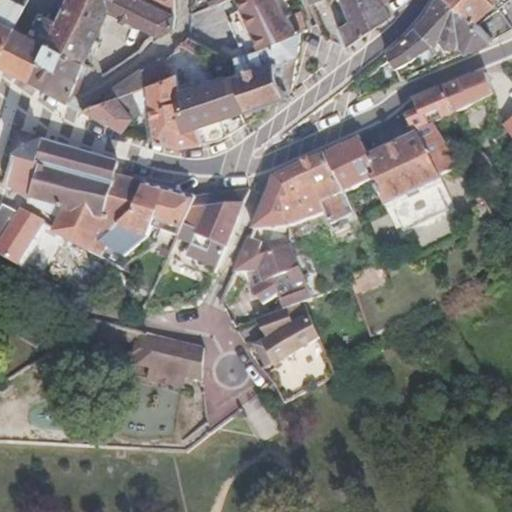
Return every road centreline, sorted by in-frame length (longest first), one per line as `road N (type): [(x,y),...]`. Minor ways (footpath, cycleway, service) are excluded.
road 1 (residential): [(0,264),(80,303),(212,333),(250,401)]
road 2 (residential): [(511,43),(280,152),(235,163)]
road 3 (residential): [(235,163),(188,173),(160,166),(0,89)]
road 4 (residential): [(419,0),(235,163)]
